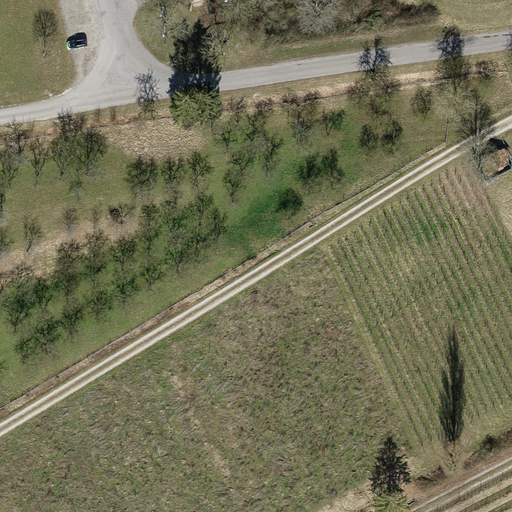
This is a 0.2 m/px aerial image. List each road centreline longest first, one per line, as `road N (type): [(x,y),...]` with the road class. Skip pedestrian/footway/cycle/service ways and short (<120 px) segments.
road 1 (track): [(0,418),(258,261),(511,127)]
road 2 (unclassified): [(511,39),(0,116)]
